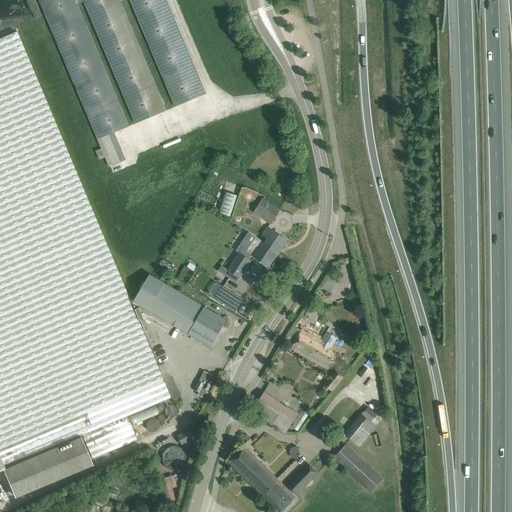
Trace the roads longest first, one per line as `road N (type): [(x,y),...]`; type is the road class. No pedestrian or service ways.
road 1 (motorway): [(360,0),(374,161),(440,392),(451,511)]
road 2 (motorway): [(497,511),(490,0)]
road 3 (motorway): [(464,0),(470,511)]
road 4 (tertiary): [(196,502),(236,384),(320,239),(322,169),(299,89)]
